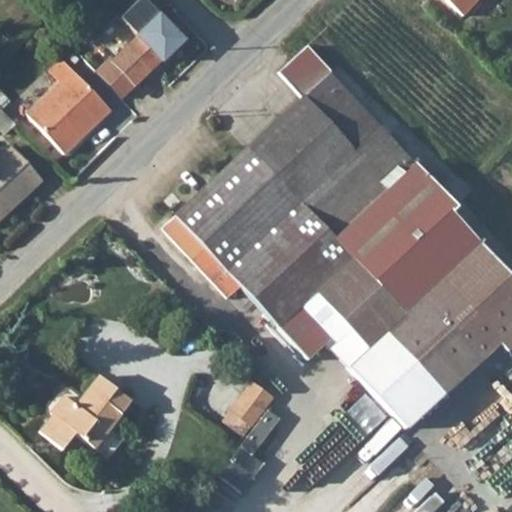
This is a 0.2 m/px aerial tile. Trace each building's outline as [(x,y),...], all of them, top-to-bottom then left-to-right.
[(443,0),(460,17),(477,0),(443,0)] [(156,20),(123,51),(147,77),(180,45),(156,20)] [(304,98),(164,228),(195,260),(207,249),(279,325),(303,303),(326,327),(319,335),(405,426),(511,325),(511,278),(451,211),(375,283),(335,241),(415,165),(330,73),(332,71),(308,45),(279,72),(304,98)] [(57,88),(24,120),(63,160),(108,115),(59,65),(46,77),(57,88)] [(0,98),(0,114),(0,115),(8,107),(0,98)] [(14,130),(0,115),(0,114),(0,136),(3,140),(14,130)] [(10,155),(0,164),(0,225),(41,186),(10,155)] [(68,396),(54,414),(96,447),(133,402),(103,377),(79,405),(68,396)] [(255,424),(275,397),(254,381),(233,408),(255,424)]
